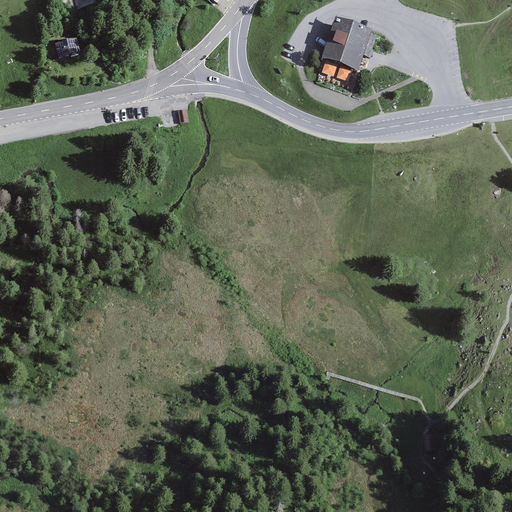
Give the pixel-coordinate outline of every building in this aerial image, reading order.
[(100,0),(69,0),(73,13),(102,6),(100,0)] [(371,35),(335,23),(323,63),(358,74),(371,35)] [(73,41),(51,46),(55,61),(76,56),(73,41)] [(182,122),(190,121),(189,109),(181,110),(182,122)] [(433,437),(423,438),(425,453),(435,452),(433,437)]
